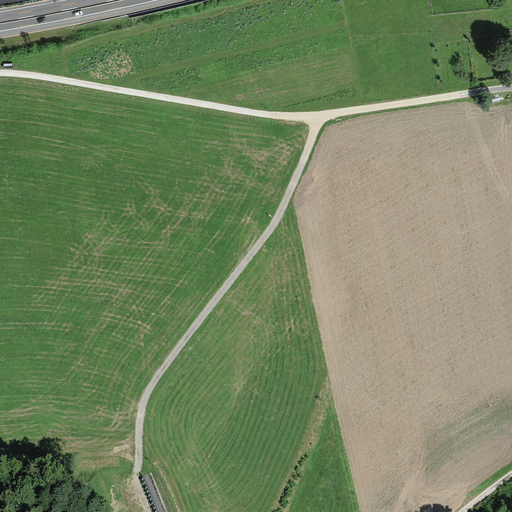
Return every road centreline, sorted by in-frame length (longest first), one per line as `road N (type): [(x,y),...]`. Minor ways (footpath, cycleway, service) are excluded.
road 1 (track): [(0,72),(293,116),(455,95)]
road 2 (track): [(319,115),(273,225),(149,389),(139,463)]
